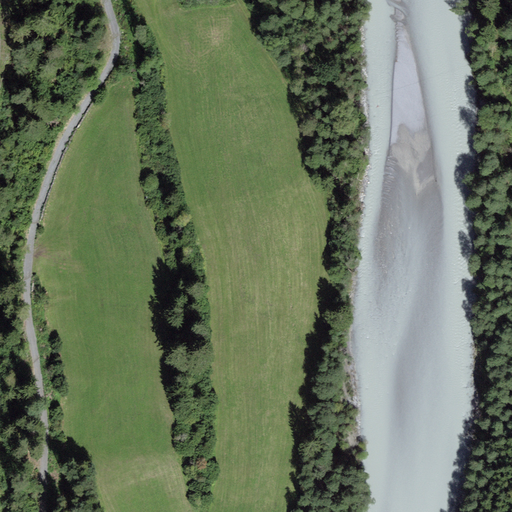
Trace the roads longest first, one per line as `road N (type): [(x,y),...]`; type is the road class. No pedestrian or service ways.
road 1 (track): [(109,0),(110,51),(66,130),(25,241),(47,454),(44,511)]
road 2 (track): [(304,98),(235,0)]
